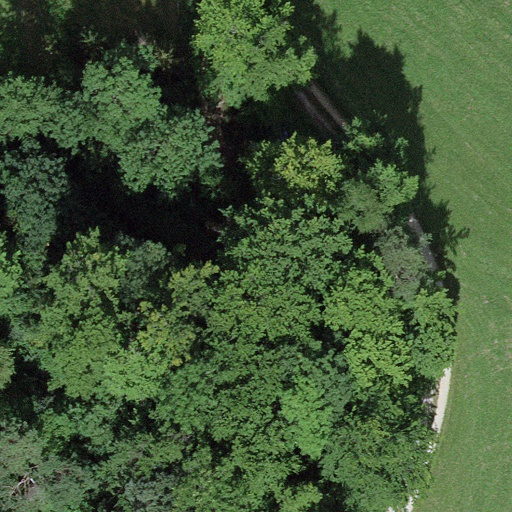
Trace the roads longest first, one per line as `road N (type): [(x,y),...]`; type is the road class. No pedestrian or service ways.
road 1 (track): [(244,0),(391,213),(430,299),(426,417),(390,511)]
road 2 (track): [(204,0),(247,254)]
road 3 (track): [(223,142),(0,139)]
